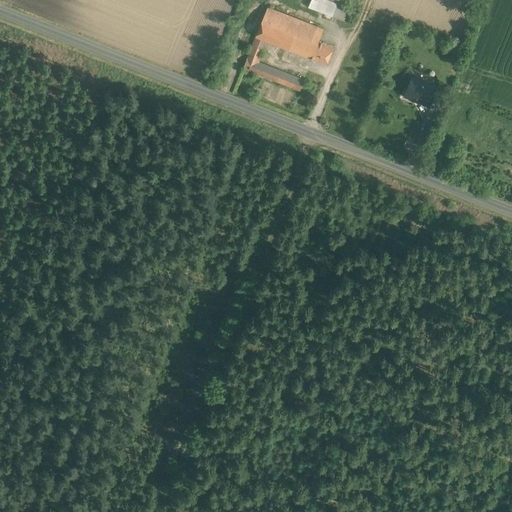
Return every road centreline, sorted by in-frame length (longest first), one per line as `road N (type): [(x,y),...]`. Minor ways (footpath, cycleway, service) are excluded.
road 1 (unclassified): [(0,8),(511,210)]
road 2 (track): [(323,136),(166,511)]
